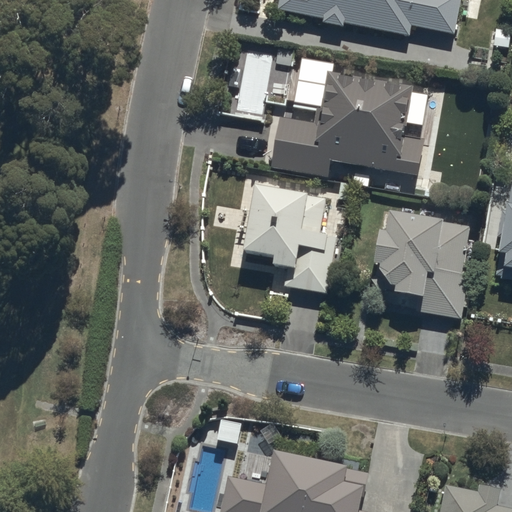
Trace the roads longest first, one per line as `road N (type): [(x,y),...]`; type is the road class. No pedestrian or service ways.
road 1 (residential): [(134,352),(511,421)]
road 2 (residential): [(179,0),(146,196),(134,352)]
road 3 (residential): [(134,352),(102,511)]
